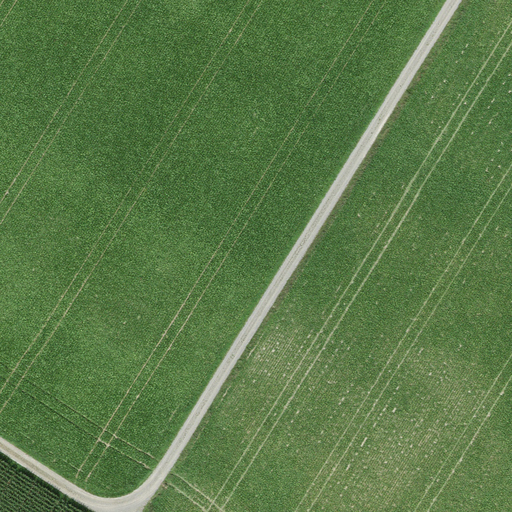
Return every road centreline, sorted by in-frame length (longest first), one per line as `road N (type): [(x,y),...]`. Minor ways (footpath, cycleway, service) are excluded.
road 1 (track): [(140,511),(459,0)]
road 2 (track): [(105,511),(0,445)]
